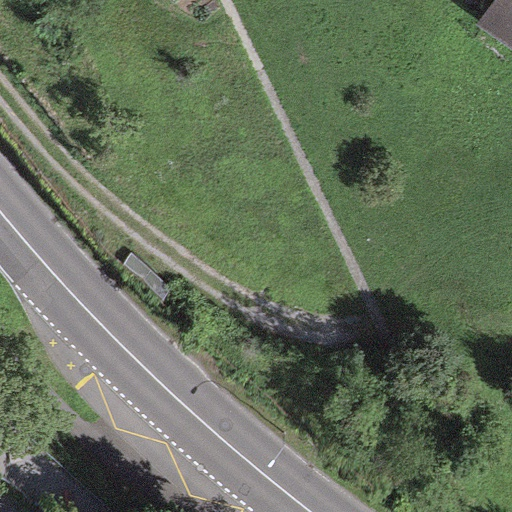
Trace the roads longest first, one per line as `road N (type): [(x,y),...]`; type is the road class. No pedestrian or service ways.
road 1 (track): [(383,337),(279,326),(53,157),(0,87)]
road 2 (primary): [(0,210),(160,383),(309,511)]
